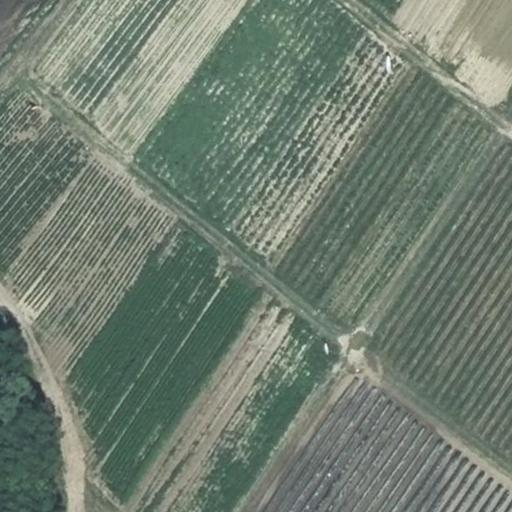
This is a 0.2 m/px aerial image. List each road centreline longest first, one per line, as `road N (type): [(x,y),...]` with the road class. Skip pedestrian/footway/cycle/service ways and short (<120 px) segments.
road 1 (track): [(253,511),(511,110)]
road 2 (track): [(69,511),(69,464),(38,357),(0,296)]
road 3 (track): [(511,133),(342,0)]
road 4 (track): [(79,0),(0,112)]
